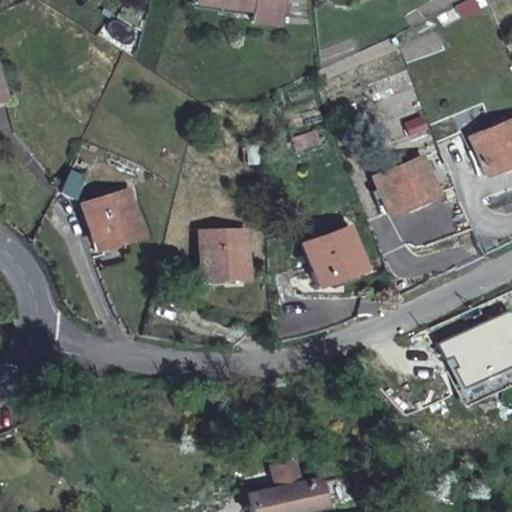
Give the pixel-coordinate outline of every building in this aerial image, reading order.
[(183,0),(183,1),(208,4),(208,0),(232,0),(245,1),(244,12),(243,21),(270,24),(272,0),(183,0)] [(232,0),(208,0),(208,4),(207,8),(244,12),(245,1),(232,0)] [(477,9),(472,0),(465,0),(452,7),(458,20),(477,9)] [(511,160),(511,115),(465,134),(481,174),(511,160)] [(295,153),(318,145),(313,130),(290,137),(295,153)] [(418,153),(371,173),(386,212),(434,193),(418,153)] [(66,172),(60,194),(73,198),(79,176),(66,172)] [(141,237),(128,190),(81,203),(86,225),(93,224),(99,247),(141,237)] [(345,231),(299,248),(313,287),(360,270),(345,231)] [(244,232),(199,233),(201,281),(246,279),(244,232)] [(293,294),(286,274),(272,279),(281,299),(293,294)] [(238,488),(245,511),(282,511),(320,502),(312,473),(288,480),(281,456),(278,457),(279,458),(261,464),(266,481),(238,488)]
